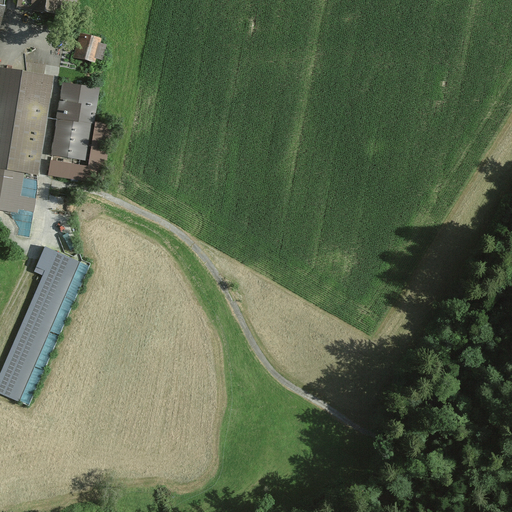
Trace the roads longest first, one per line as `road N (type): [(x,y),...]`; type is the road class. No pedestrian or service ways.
road 1 (track): [(511,436),(454,427),(388,436),(352,424),(263,359),(205,259),(179,232),(111,198),(43,181)]
road 2 (track): [(43,181),(56,72),(44,53),(11,37),(10,0)]
road 3 (track): [(0,325),(31,258),(43,181)]
